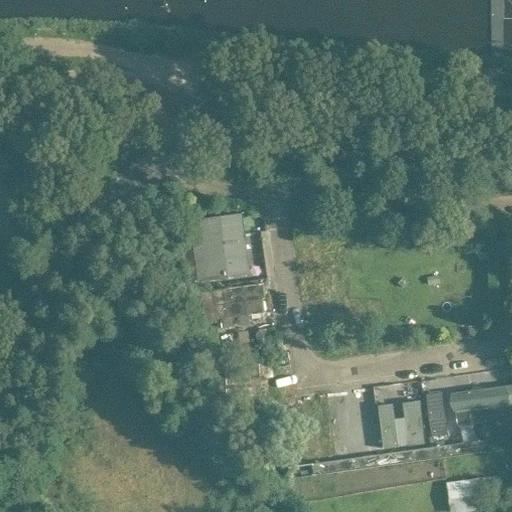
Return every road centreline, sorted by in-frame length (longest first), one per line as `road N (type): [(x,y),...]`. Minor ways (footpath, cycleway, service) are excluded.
road 1 (unclassified): [(0,400),(61,238),(91,206),(170,154),(184,130),(182,87)]
road 2 (unclassified): [(182,87),(511,116)]
road 3 (unclassified): [(182,87),(123,54),(0,48)]
road 4 (unknown): [(272,194),(455,192)]
road 5 (unclassified): [(182,87),(126,79),(0,84)]
